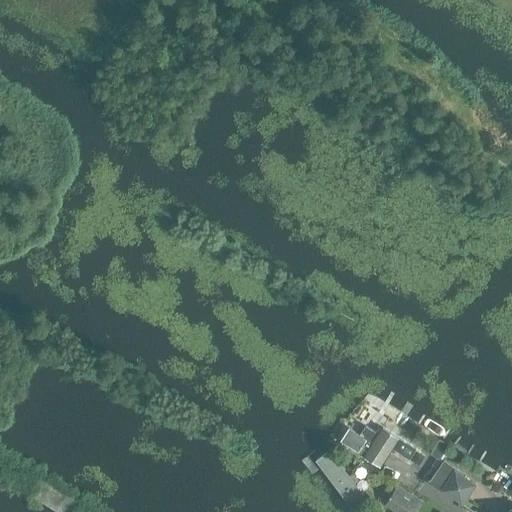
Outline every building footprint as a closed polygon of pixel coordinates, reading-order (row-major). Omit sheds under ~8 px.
[(349,429),(341,441),(358,452),(365,457),(379,466),(380,467),(392,448),(419,466),(425,456),(418,451),(418,450),(384,428),(376,432),(367,426),(360,436),(349,429)] [(450,446),(441,440),(432,454),(441,460),(450,446)] [(329,451),(322,456),(315,462),(353,511),(354,511),(367,502),(329,451)] [(455,473),(442,491),(461,504),(475,486),(455,473)] [(398,511),(417,511),(422,504),(397,488),(386,505),(398,511)]
